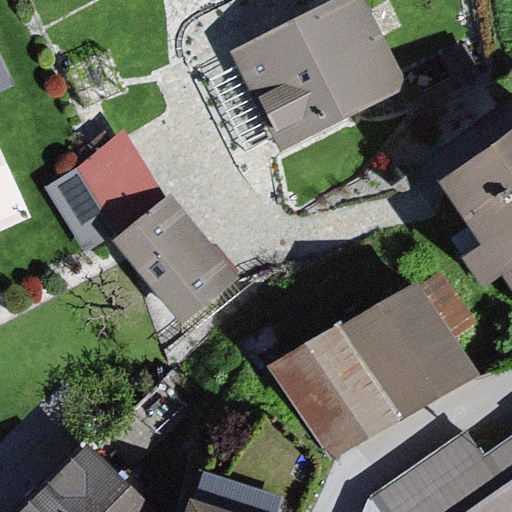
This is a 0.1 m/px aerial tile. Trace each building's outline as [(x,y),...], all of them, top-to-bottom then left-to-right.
[(351,0),(298,23),(225,62),(282,155),(353,121),(364,140),(426,93),(358,0),(351,0)] [(0,120),(9,117),(0,97),(0,120)] [(46,181),(88,236),(165,177),(123,122),(46,181)] [(511,157),(449,196),(511,297),(511,157)] [(233,317),(161,213),(91,254),(175,355),(233,317)] [(417,276),(273,353),(328,454),(471,376),(417,276)] [(511,511),(511,433),(480,456),(462,427),(369,492),(382,511),(511,511)] [(153,511),(79,438),(5,511),(153,511)] [(271,511),(183,484),(174,511),(271,511)] [(382,511),(369,492),(360,511),(382,511)]
